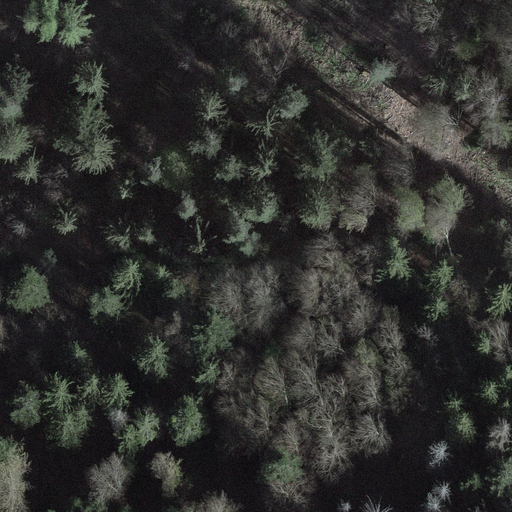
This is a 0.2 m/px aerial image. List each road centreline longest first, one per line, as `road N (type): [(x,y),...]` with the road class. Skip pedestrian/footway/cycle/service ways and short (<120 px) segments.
road 1 (motorway): [(298,0),(67,511)]
road 2 (motorway): [(200,511),(427,0)]
